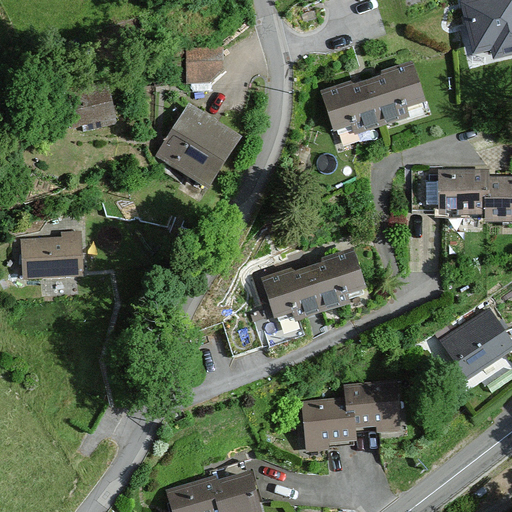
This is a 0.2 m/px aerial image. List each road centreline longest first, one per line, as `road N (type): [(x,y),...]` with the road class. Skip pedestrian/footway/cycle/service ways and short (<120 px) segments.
road 1 (residential): [(92,511),(164,386),(284,99),(263,0)]
road 2 (primary): [(511,431),(407,511)]
